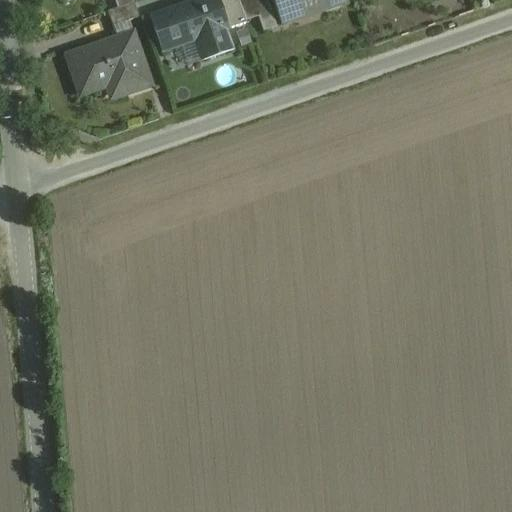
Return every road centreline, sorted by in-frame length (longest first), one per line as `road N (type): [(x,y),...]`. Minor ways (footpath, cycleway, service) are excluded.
road 1 (unclassified): [(511,20),(13,192)]
road 2 (unclassified): [(39,511),(13,192)]
road 3 (residential): [(0,0),(13,192)]
